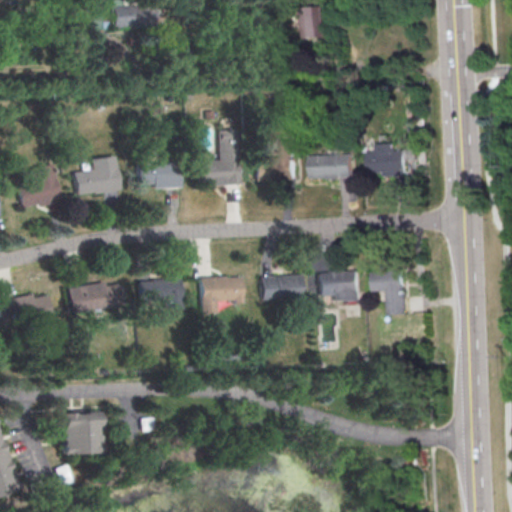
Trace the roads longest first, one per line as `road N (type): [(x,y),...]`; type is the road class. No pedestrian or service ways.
road 1 (tertiary): [(477,511),(453,0)]
road 2 (residential): [(464,215),(175,232),(0,261)]
